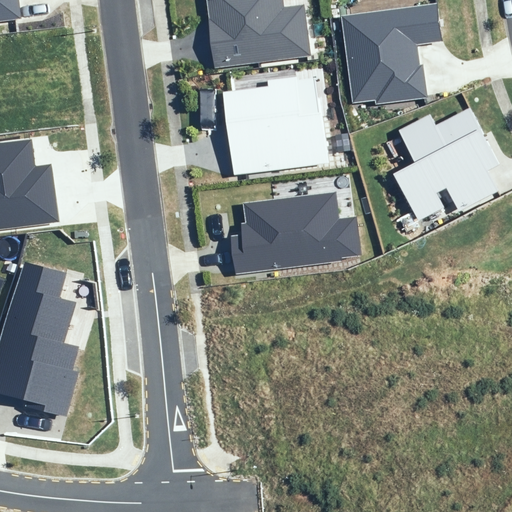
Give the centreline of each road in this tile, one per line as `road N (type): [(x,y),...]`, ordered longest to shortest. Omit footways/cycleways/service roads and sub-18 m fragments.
road 1 (residential): [(169,507),(118,0)]
road 2 (residential): [(0,489),(169,507)]
